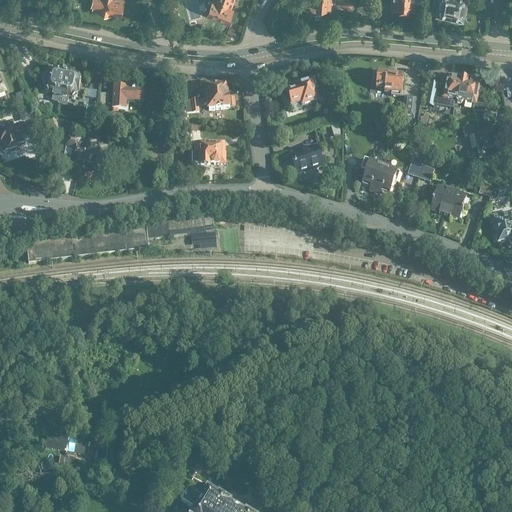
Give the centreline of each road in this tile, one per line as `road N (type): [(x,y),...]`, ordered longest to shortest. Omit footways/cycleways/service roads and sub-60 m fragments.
road 1 (track): [(255,392),(272,368),(357,349),(511,399)]
road 2 (track): [(249,392),(228,365),(122,330),(80,321),(0,335)]
road 3 (residential): [(265,189),(405,230),(511,276)]
road 4 (residential): [(7,208),(107,207),(265,189)]
road 5 (primary): [(251,62),(361,44),(507,59)]
road 6 (primary): [(505,47),(369,34),(251,53)]
road 7 (primary): [(0,26),(158,60),(251,62)]
road 8 (track): [(220,412),(203,409),(128,439),(38,413),(0,418)]
road 9 (track): [(0,485),(42,476),(140,501),(141,464),(128,439)]
road 10 (primary): [(159,50),(0,15)]
road 11 (residential): [(265,189),(251,62)]
road 12 (track): [(403,511),(441,481),(511,459)]
